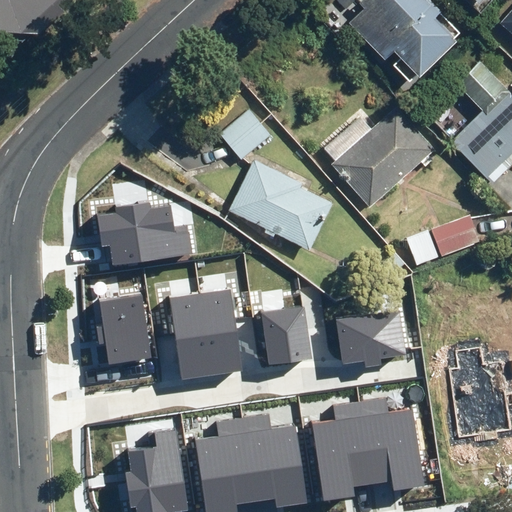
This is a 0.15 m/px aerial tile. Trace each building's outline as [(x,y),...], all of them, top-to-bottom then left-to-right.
[(392,49),(417,74),(453,38),(431,16),(439,9),(429,0),(370,0),(347,23),(382,58),(392,49)] [(511,5),(498,21),(511,33),(511,5)] [(464,125),(507,167),(511,161),(511,90),(479,57),(455,81),(482,108),(464,125)] [(421,114),(478,173),(491,161),(434,101),(421,114)] [(330,161),(367,205),(435,149),(397,104),(376,122),(362,106),(320,142),(333,158),(330,161)] [(218,130),(241,157),(270,134),(247,106),(218,130)] [(226,209),(309,249),(332,201),(298,185),(300,181),(252,157),(226,209)] [(117,209),(98,212),(102,242),(110,241),(114,262),(192,249),(188,227),(176,229),(171,200),(152,203),(151,196),(116,202),(117,209)] [(430,228),(441,255),(479,239),(469,213),(430,228)] [(414,262),(437,254),(427,227),(404,235),(414,262)] [(166,293),(178,377),(243,368),(230,284),(166,293)] [(101,296),(108,360),(151,356),(144,292),(101,296)] [(261,305),(268,369),(311,365),(305,300),(261,305)] [(340,321),(345,363),(405,356),(399,313),(340,321)] [(511,435),(511,425),(503,361),(487,363),(485,348),(454,352),(456,368),(448,369),(458,443),(511,435)] [(160,374),(128,364),(122,383),(154,393),(160,374)] [(313,419),(324,494),(355,490),(354,479),(390,474),(391,482),(422,478),(411,403),(387,407),(385,393),(332,401),(334,416),(313,419)] [(196,439),(206,511),(227,511),(239,510),(237,500),(274,495),(275,502),(305,498),(295,424),(271,427),(269,414),(215,421),(218,436),(196,439)] [(135,502),(136,511),(166,511),(166,510),(188,507),(178,429),(155,432),(157,444),(127,448),(130,467),(123,468),(128,503),(135,502)]
